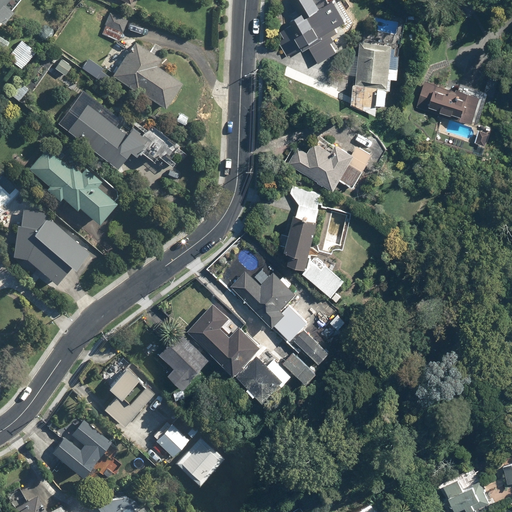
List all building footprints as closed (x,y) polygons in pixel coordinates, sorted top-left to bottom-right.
[(0,0),(0,21),(2,24),(4,25),(15,11),(13,9),(20,0),(0,0)] [(104,0),(125,11),(131,0),(104,0)] [(276,34),(288,55),(309,42),(318,57),(333,48),(324,34),(328,32),(324,25),(335,19),(326,3),(323,4),(320,0),(290,0),(302,19),(276,34)] [(120,39),(128,17),(110,10),(102,32),(120,39)] [(157,67),(163,55),(135,40),(129,51),(113,43),(102,63),(114,70),(111,76),(168,107),(183,81),(157,67)] [(364,104),(364,108),(377,109),(378,105),(387,106),(389,87),(394,87),(395,77),(400,78),(403,52),(397,51),(398,44),(360,40),(354,103),(364,104)] [(35,51),(21,41),(8,58),(22,69),(35,51)] [(61,58),(56,68),(67,74),(72,63),(61,58)] [(475,125),(484,92),(460,84),(458,88),(425,78),(416,107),(475,125)] [(20,80),(11,92),(22,100),(30,88),(20,80)] [(56,121),(117,167),(130,151),(137,157),(142,150),(156,161),(159,157),(167,163),(176,150),(150,131),(148,134),(134,123),(128,132),(118,124),(122,120),(81,89),(56,121)] [(118,203),(119,191),(57,135),(29,165),(78,209),(81,206),(100,223),(118,203)] [(300,145),(291,160),(335,188),(341,179),(354,188),(375,155),(346,136),(341,144),(338,142),(333,150),(318,140),(310,152),(300,145)] [(291,262),(308,265),(303,272),(336,294),(346,280),(312,256),(323,192),(293,185),(292,192),(299,201),(293,236),(282,234),(280,243),(288,245),(287,251),(293,252),(291,262)] [(18,226),(16,256),(29,257),(63,285),(92,250),(47,214),(48,211),(24,209),(23,226),(18,226)] [(288,303),(299,290),(266,261),(255,274),(247,268),(232,285),(322,363),(332,351),(306,328),(310,323),(288,303)] [(274,359),(268,365),(257,354),(264,346),(242,324),(231,335),(222,326),(229,318),(214,304),(191,328),(266,401),(283,383),(284,384),(292,376),(274,359)] [(171,372),(187,385),(211,356),(178,329),(161,350),(178,364),(171,372)] [(296,349),(285,360),(307,383),(318,373),(296,349)] [(116,393),(104,406),(124,423),(155,389),(127,364),(108,385),(116,393)] [(223,456),(198,427),(174,407),(146,441),(199,485),(223,456)] [(83,474),(111,437),(80,414),(53,452),(83,474)] [(477,468),(439,486),(451,511),(471,511),(493,501),(477,468)] [(45,511),(36,495),(14,507),(17,511),(67,511),(62,503),(47,511),(45,511)] [(384,511),(375,498),(352,511),(384,511)] [(138,511),(133,503),(120,511),(138,511)]
